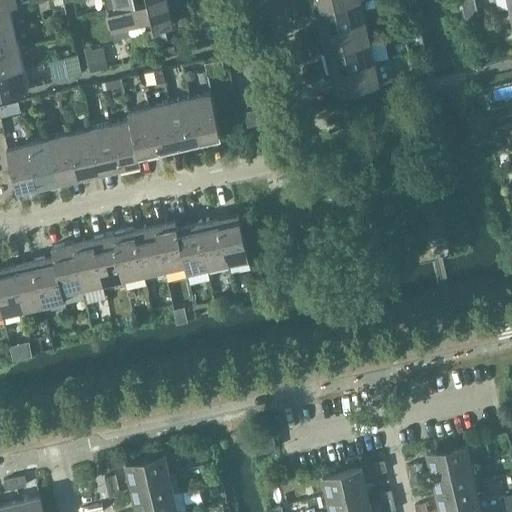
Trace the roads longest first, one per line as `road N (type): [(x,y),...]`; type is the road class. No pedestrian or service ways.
road 1 (residential): [(273,0),(302,130),(287,159),(0,224)]
road 2 (tertiary): [(51,431),(369,357)]
road 3 (tertiary): [(369,357),(511,324)]
